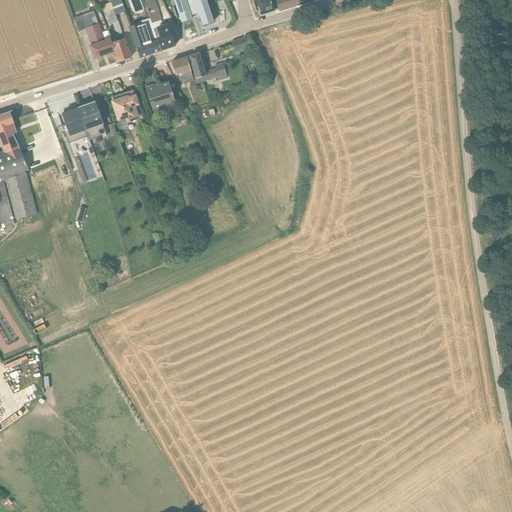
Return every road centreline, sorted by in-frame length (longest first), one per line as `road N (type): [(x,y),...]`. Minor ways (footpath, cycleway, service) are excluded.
road 1 (unclassified): [(511,449),(477,265),(454,0)]
road 2 (residential): [(0,108),(246,28)]
